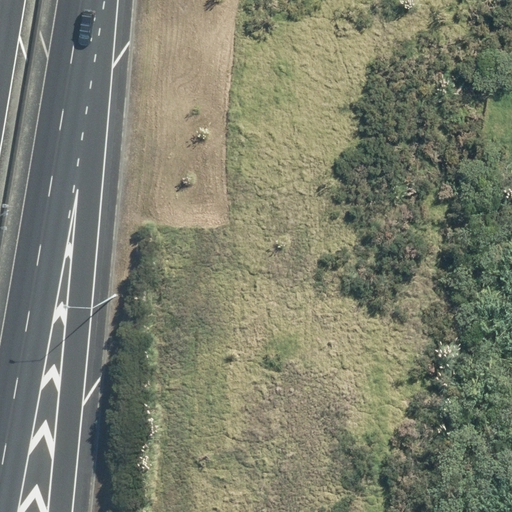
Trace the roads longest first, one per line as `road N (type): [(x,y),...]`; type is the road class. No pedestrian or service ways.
road 1 (motorway): [(84,0),(87,210),(59,511)]
road 2 (motorway): [(83,0),(0,465)]
